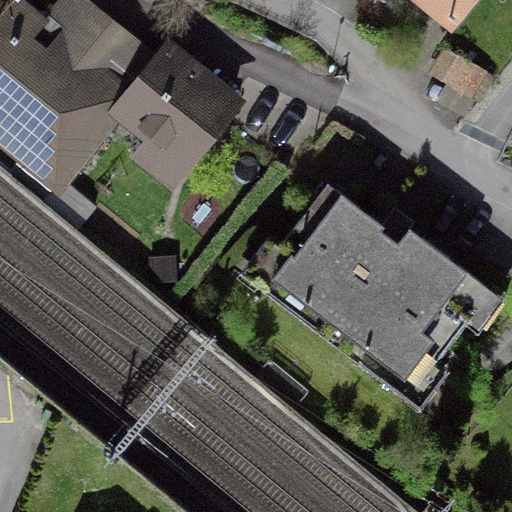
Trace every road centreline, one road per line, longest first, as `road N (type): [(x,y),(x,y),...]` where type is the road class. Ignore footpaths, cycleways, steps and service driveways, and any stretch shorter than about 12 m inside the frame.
road 1 (residential): [(122,0),(409,135)]
road 2 (residential): [(409,135),(309,29),(251,0)]
road 3 (residential): [(511,209),(409,135)]
